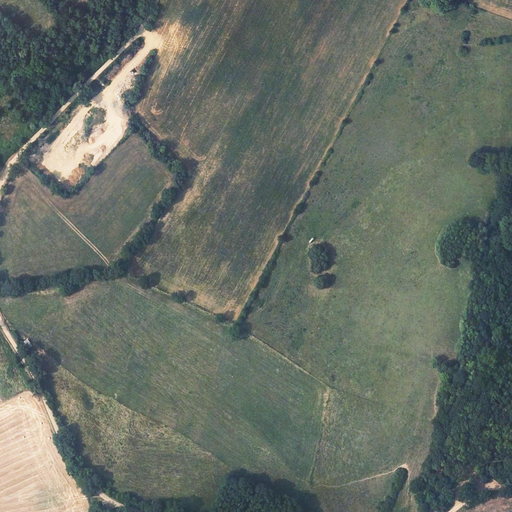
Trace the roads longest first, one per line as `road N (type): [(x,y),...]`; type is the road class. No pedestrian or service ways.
road 1 (track): [(0,318),(83,475),(102,496),(137,511)]
road 2 (track): [(140,31),(157,56),(144,115),(189,170),(185,188)]
road 3 (track): [(91,79),(17,155),(0,189)]
